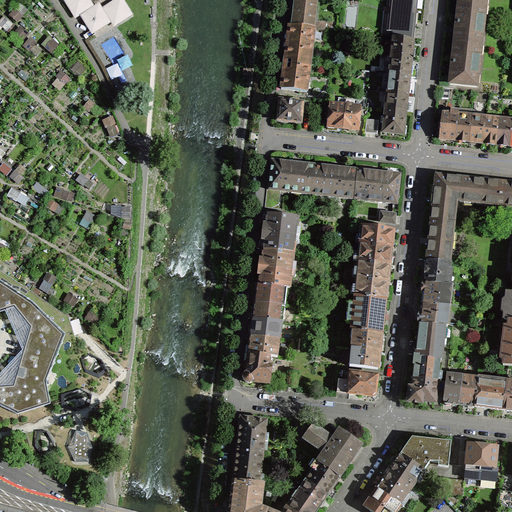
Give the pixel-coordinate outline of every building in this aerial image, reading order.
[(65,0),(76,16),(94,5),(90,0),(65,0)] [(124,0),(116,0),(103,9),(111,21),(115,27),(134,14),(124,0)] [(297,0),(294,25),(319,27),(322,0),(297,0)] [(413,38),(417,0),(393,0),(391,31),(395,31),(394,36),(413,38)] [(486,0),(460,0),(458,19),(454,59),(451,85),(477,88),(486,0)] [(103,9),(100,3),(81,15),(84,21),(92,33),(111,21),(103,9)] [(312,91),(319,27),(294,25),(291,24),(283,88),(312,91)] [(416,57),(418,39),(413,38),(394,36),(393,54),(416,57)] [(414,75),(416,57),(393,54),(391,72),(414,75)] [(412,93),(414,75),(391,72),(389,90),(412,93)] [(410,111),(412,93),(389,90),(387,108),(410,111)] [(313,124),(315,101),(282,97),(279,120),(313,124)] [(345,102),(329,100),(326,127),(343,128),(345,102)] [(362,104),(345,102),(343,128),(359,130),(362,104)] [(408,135),(410,111),(387,108),(385,133),(408,135)] [(459,112),(445,110),(441,140),(456,141),(459,112)] [(473,113),(459,112),(456,141),(470,143),(473,113)] [(487,115),(473,113),(470,143),(484,144),(487,115)] [(501,116),(487,115),(484,144),(498,146),(501,116)] [(511,117),(501,116),(498,146),(511,147),(511,117)] [(379,119),(367,118),(366,133),(378,134),(379,119)] [(400,204),(403,172),(274,158),(271,190),(400,204)] [(511,182),(439,174),(429,260),(455,263),(462,202),(511,207),(511,182)] [(268,213),(266,230),(300,234),(302,217),(268,213)] [(396,246),(397,228),(364,224),(362,243),(396,246)] [(266,230),(264,248),(298,251),(300,234),(266,230)] [(394,264),(396,246),(362,243),(360,261),(394,264)] [(264,248),(262,265),(296,269),(298,251),(264,248)] [(455,263),(429,260),(426,282),(456,286),(458,269),(454,269),(455,263)] [(392,282),(394,264),(360,261),(359,279),(392,282)] [(262,265),(260,282),(289,285),(294,286),(296,269),(262,265)] [(391,300),(392,282),(359,279),(357,297),(391,300)] [(45,380),(63,332),(31,301),(0,281),(0,309),(6,307),(11,319),(23,348),(0,373),(0,402),(17,411),(50,402),(45,380)] [(287,306),(289,285),(260,282),(258,302),(287,306)] [(456,286),(426,282),(424,303),(454,306),(456,286)] [(387,333),(391,300),(357,297),(353,330),(387,333)] [(287,306),(258,302),(256,318),(285,321),(287,306)] [(452,327),(454,306),(424,303),(422,323),(452,327)] [(283,339),(285,321),(256,318),(254,335),(283,339)] [(452,327),(422,323),(418,356),(448,359),(452,327)] [(384,369),(387,333),(353,330),(350,366),(384,369)] [(283,339),(254,335),(252,354),(274,356),(281,357),(283,339)] [(274,356),(252,354),(250,371),(248,373),(247,376),(247,379),(249,383),(252,384),(256,383),(275,385),(277,364),(273,364),(274,356)] [(448,359),(418,356),(413,402),(443,405),(443,402),(447,371),(448,359)] [(302,372),(291,371),(289,388),(300,389),(302,372)] [(463,373),(447,371),(443,402),(459,404),(463,373)] [(382,375),(351,372),(349,396),(380,398),(382,375)] [(479,375),(463,373),(459,404),(475,406),(479,375)] [(479,373),(479,375),(475,406),(502,410),(506,377),(479,373)] [(511,377),(506,377),(502,410),(511,410),(511,377)] [(272,418),(243,416),(241,438),(270,441),(272,418)] [(326,453),(320,462),(343,477),(368,444),(342,429),(337,436),(316,422),(293,419),(292,437),(304,439),(326,453)] [(76,430),(69,446),(75,461),(89,461),(92,447),(87,432),(76,430)] [(270,441),(241,438),(239,459),(268,462),(270,441)] [(413,438),(403,454),(430,471),(434,464),(453,466),(454,442),(413,438)] [(503,446),(469,443),(466,469),(500,472),(503,446)] [(430,471),(403,454),(381,487),(408,504),(430,471)] [(268,462),(239,459),(237,482),(265,485),(268,462)] [(305,486),(328,501),(343,477),(320,462),(305,486)] [(276,511),(267,508),(271,486),(265,485),(237,482),(234,511),(276,511)] [(305,486),(290,509),(295,511),(320,511),(328,501),(305,486)] [(374,511),(403,511),(408,504),(381,487),(368,508),(374,511)] [(511,509),(511,492),(503,490),(501,503),(511,509)]
